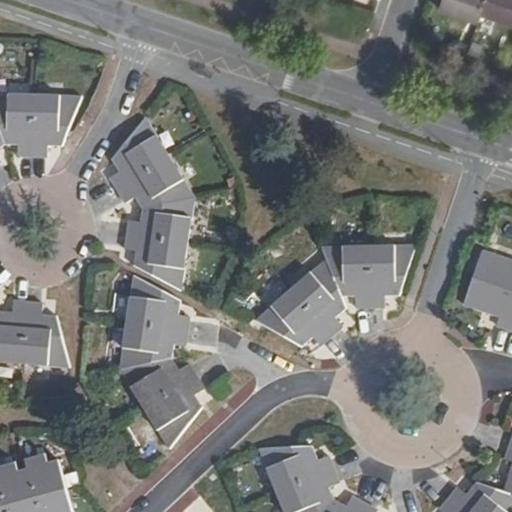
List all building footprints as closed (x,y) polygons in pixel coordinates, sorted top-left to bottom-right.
[(445,0),(442,11),(480,22),(483,14),(486,0),(445,0)] [(511,0),(486,0),(483,14),(511,23),(511,0)] [(0,100),(0,128),(8,144),(21,143),(22,156),(50,155),(50,143),(66,142),(84,99),(0,100)] [(149,210),(198,199),(148,120),(118,161),(125,174),(115,180),(131,204),(142,199),(149,210)] [(185,291),(198,199),(149,210),(147,224),(135,223),(130,251),(141,254),(140,268),(185,291)] [(323,249),(326,257),(345,296),(359,297),(359,308),(389,308),(390,297),(403,298),(416,251),(323,249)] [(511,262),(486,253),(469,305),(502,317),(499,324),(511,328),(511,262)] [(345,296),(326,257),(252,321),(307,346),(316,337),(323,346),(346,326),(340,318),(350,309),(345,296)] [(124,369),(172,358),(176,343),(187,345),(192,317),(181,316),(183,300),(138,278),(124,369)] [(1,314),(0,315),(0,363),(74,368),(60,317),(46,316),(46,303),(17,301),(16,314),(1,314)] [(179,370),(172,358),(124,369),(174,449),(201,406),(193,394),(204,387),(190,364),(179,370)] [(265,451),(292,511),(326,511),(340,500),(333,488),(344,482),(332,455),(320,460),(315,448),(265,451)] [(0,511),(76,511),(63,462),(52,465),(49,457),(31,462),(34,471),(21,474),(19,466),(0,470),(0,511)] [(511,511),(511,494),(508,493),(481,483),(471,495),(462,488),(444,510),(445,511),(511,511)] [(340,500),(326,511),(381,511),(382,511),(356,498),(351,507),(340,500)]
